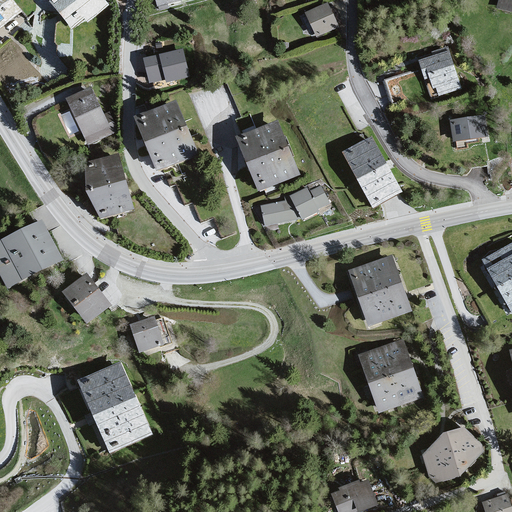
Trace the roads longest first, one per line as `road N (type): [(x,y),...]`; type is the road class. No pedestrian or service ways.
road 1 (residential): [(418,225),(495,470),(486,481),(406,511)]
road 2 (residential): [(212,274),(139,167),(132,139),(135,0)]
road 3 (residential): [(0,119),(52,202),(99,250),(155,273),(212,274)]
road 4 (residential): [(485,210),(477,186),(413,170),(370,116),(352,48),(354,0)]
road 5 (residential): [(29,511),(69,479),(74,461),(57,406),(37,386),(17,388),(0,457)]
road 6 (residential): [(212,274),(418,225)]
